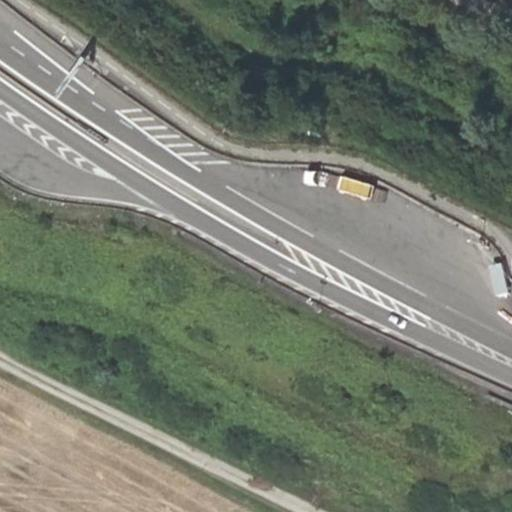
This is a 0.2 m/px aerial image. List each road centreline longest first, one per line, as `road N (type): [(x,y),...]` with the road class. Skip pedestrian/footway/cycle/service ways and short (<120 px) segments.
road 1 (trunk): [(511,348),(271,224),(115,125),(0,39)]
road 2 (trunk): [(0,83),(186,207),(379,310),(511,368)]
road 3 (track): [(303,511),(25,372),(0,352)]
